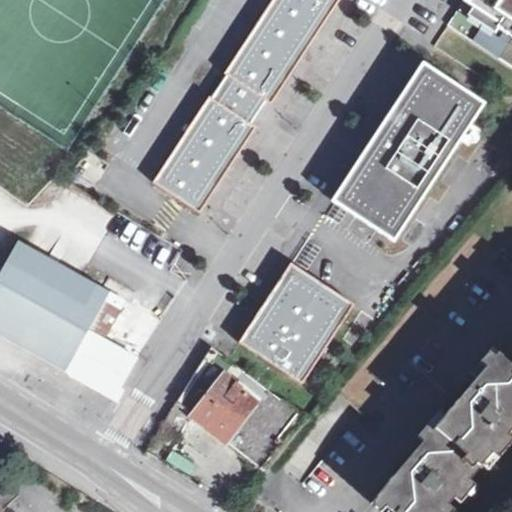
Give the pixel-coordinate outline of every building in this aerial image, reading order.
[(209,98),(153,183),(199,213),(255,127),(251,124),(266,101),(271,104),(340,0),(273,0),(225,75),(227,76),(212,99),(209,98)] [(511,0),(470,0),(469,2),(466,0),(464,0),(511,31),(511,0)] [(422,69),(337,198),(395,237),(481,107),(422,69)] [(113,400),(136,359),(102,339),(124,300),(21,241),(0,276),(0,335),(39,358),(37,362),(65,378),(68,374),(113,400)] [(291,264),(238,343),(301,385),(353,306),(291,264)] [(264,475),(306,421),(210,348),(175,403),(264,475)] [(511,363),(511,365),(499,353),(376,497),(394,511),(441,511),(511,429),(511,363)] [(312,437),(332,441),(335,427),(316,422),(312,437)] [(327,490),(351,470),(335,451),(311,471),(327,490)]
